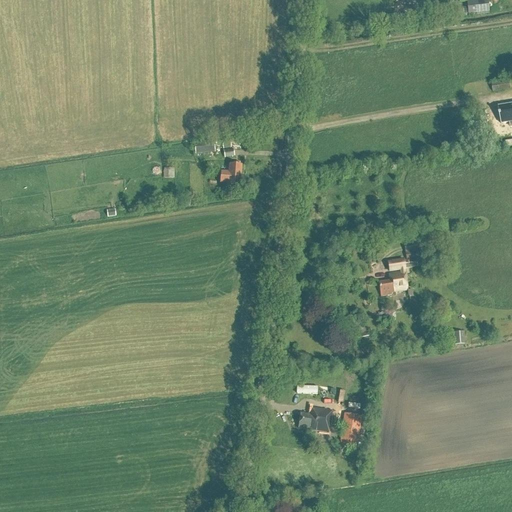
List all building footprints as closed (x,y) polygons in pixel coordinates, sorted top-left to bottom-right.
[(487,0),(484,0),(467,2),(468,14),(489,12),(489,11),(487,0)] [(460,15),(460,8),(450,9),(450,16),(460,15)] [(510,90),(509,81),(493,84),(494,93),(510,90)] [(511,105),(498,107),(501,125),(510,123),(511,128),(511,127),(511,105)] [(221,142),(222,151),(230,149),(229,140),(221,142)] [(193,146),(194,156),(214,154),(213,143),(193,146)] [(233,163),(233,165),(229,165),(228,174),(221,173),(220,184),(226,185),(226,187),(240,188),(241,166),(238,166),(239,163),(233,163)] [(163,180),(174,179),(174,169),(163,169),(163,180)] [(406,261),(407,269),(419,267),(416,244),(404,245),(406,261)] [(406,261),(388,263),(389,272),(400,270),(401,276),(389,277),(390,282),(379,284),(381,297),(390,296),(389,295),(391,294),(391,293),(408,290),(405,269),(407,269),(406,261)] [(354,331),(358,345),(370,341),(367,327),(354,331)] [(464,345),(463,333),(453,333),(454,346),(464,345)] [(451,346),(450,334),(437,335),(438,347),(451,346)] [(328,434),(332,412),(312,409),(311,416),(300,414),(297,429),(328,434)] [(361,417),(344,415),(339,449),(357,451),(361,417)] [(304,511),(304,499),(289,500),(289,511),(304,511)]
